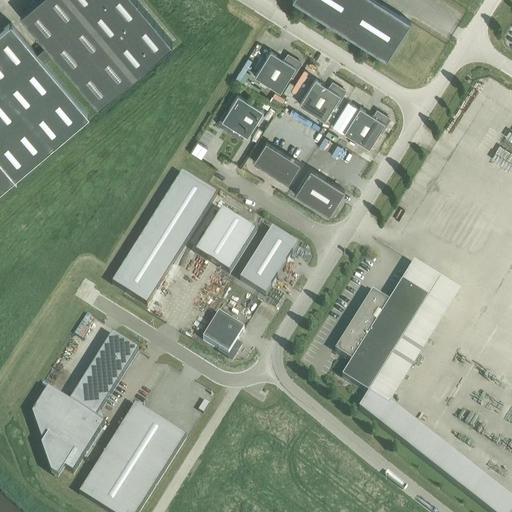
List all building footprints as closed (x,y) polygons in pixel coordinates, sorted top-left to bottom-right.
[(0,190),(15,178),(16,179),(15,177),(29,166),(38,158),(89,115),(43,61),(53,53),(98,107),(172,44),(134,0),(37,0),(20,15),(46,45),(37,53),(11,23),(0,31),(0,190)] [(375,0),(292,0),(386,60),(410,22),(375,0)] [(285,60),(270,51),(254,76),(280,92),(290,75),(292,76),(301,63),(288,55),(285,60)] [(315,79),(299,104),(324,120),(335,103),(336,105),(345,91),(332,83),(329,88),(315,79)] [(225,111),(217,124),(241,140),(245,135),(247,136),(263,111),(238,95),(227,112),(225,111)] [(344,132),(359,108),(358,108),(348,102),(332,126),(343,133),(344,132)] [(344,132),(369,148),(380,131),(381,132),(390,119),(377,111),(374,116),(360,107),(344,132)] [(326,137),(313,150),(315,152),(307,160),(315,168),(336,148),(326,137)] [(253,161),(287,183),(300,163),(265,141),(253,161)] [(294,194),(328,216),(344,190),(310,169),(294,194)] [(111,285),(147,307),(217,196),(182,173),(111,285)] [(256,232),(222,210),(195,253),(229,275),(256,232)] [(265,297),(297,246),(272,230),(240,281),(265,297)] [(370,297),(335,352),(351,363),(342,378),(368,395),(428,299),(402,283),(389,303),(381,298),(382,296),(372,290),(368,296),(370,297)] [(244,330),(218,314),(203,340),(219,350),(218,352),(232,361),(241,346),(236,343),(244,330)] [(511,359),(511,356),(511,352),(505,348),(510,340),(499,333),(490,346),(511,359)] [(31,415),(42,446),(41,448),(51,475),(58,480),(64,470),(73,475),(105,425),(96,419),(138,352),(112,335),(69,403),(55,394),(48,389),(31,415)] [(105,511),(139,511),(186,438),(135,405),(79,495),(105,511)]
